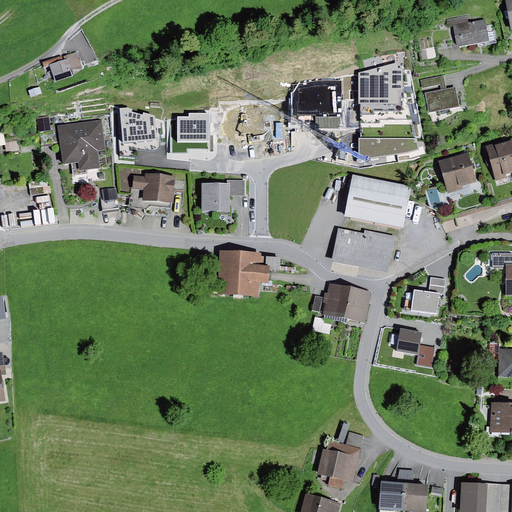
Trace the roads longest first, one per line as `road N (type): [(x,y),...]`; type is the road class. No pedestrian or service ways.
road 1 (residential): [(511,469),(415,455),(370,419),(359,377),(380,288)]
road 2 (residential): [(262,246),(91,233),(0,243)]
road 3 (residential): [(511,237),(465,242),(380,288)]
road 4 (track): [(0,80),(50,53),(116,0)]
road 5 (residential): [(380,288),(329,277),(299,255),(262,246)]
road 6 (residential): [(262,168),(139,158)]
